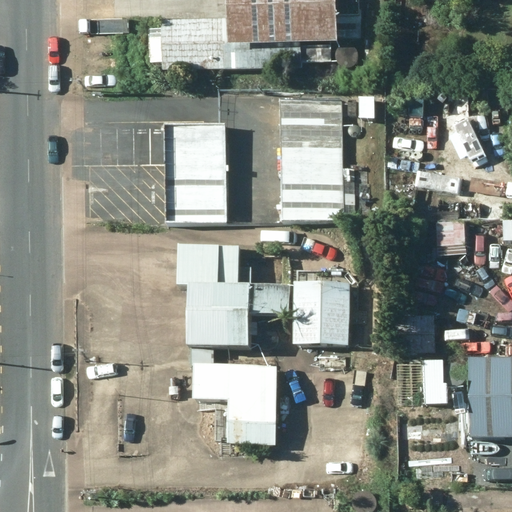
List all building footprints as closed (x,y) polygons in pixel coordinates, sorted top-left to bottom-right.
[(226,0),(227,18),(160,19),(161,26),(149,26),(150,61),(162,60),(161,67),(300,66),(300,61),(331,60),(332,43),(302,43),(302,39),(335,39),(334,0),(226,0)] [(361,36),(360,0),(340,0),(341,36),(361,36)] [(358,94),(359,116),(375,116),(374,94),(358,94)] [(343,217),(341,95),(279,97),(281,218),(343,217)] [(163,122),(165,221),(228,219),(226,120),(163,122)] [(503,239),(511,238),(511,218),(503,219),(503,239)] [(473,222),(437,221),(436,259),(472,260),(473,222)] [(187,343),(248,343),(248,310),(289,310),(290,282),(250,282),(250,281),(240,280),(240,245),(218,244),(218,242),(177,242),(176,283),(187,283),(187,343)] [(349,280),(294,279),(293,342),(348,343),(349,280)] [(395,351),(435,351),(435,314),(395,315),(395,351)] [(511,354),(469,355),(470,434),(511,433),(511,354)] [(275,443),(276,364),(193,364),(193,397),(228,397),(227,417),(221,417),(221,436),(227,436),(227,442),(275,443)] [(333,511),(334,496),(318,496),(318,511),(333,511)]
